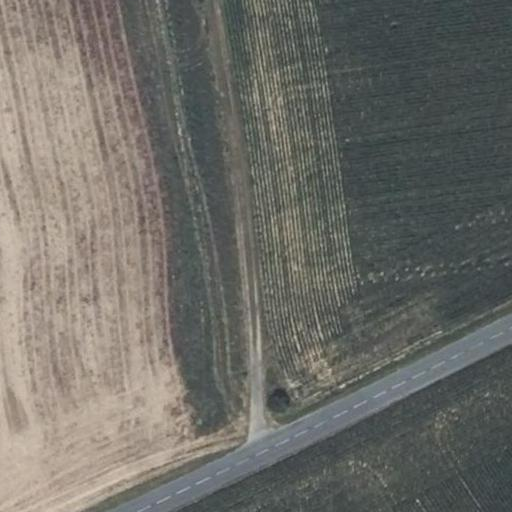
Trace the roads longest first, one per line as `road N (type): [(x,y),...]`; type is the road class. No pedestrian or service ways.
road 1 (track): [(254,451),(256,311),(212,0)]
road 2 (unclassified): [(511,325),(130,511)]
